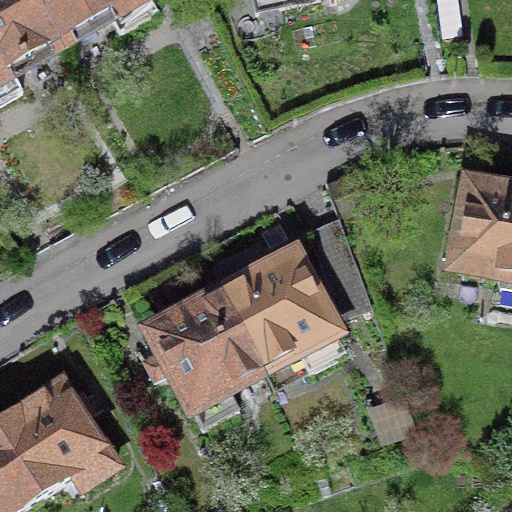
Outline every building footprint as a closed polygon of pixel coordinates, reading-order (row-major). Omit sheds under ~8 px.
[(60,48),(32,0),(0,0),(0,106),(22,95),(11,77),(60,48)] [(32,0),(60,48),(109,20),(120,38),(158,17),(147,0),(32,0)] [(511,198),(471,191),(456,272),(497,279),(500,292),(511,294),(511,198)] [(347,319),(372,310),(341,223),(327,230),(312,239),(333,296),(347,319)] [(294,261),(222,300),(263,376),(299,356),(310,376),(346,356),(314,298),(294,261)] [(263,376),(222,300),(153,338),(164,358),(155,362),(146,367),(156,385),(174,376),(205,433),(241,413),(230,393),(263,376)] [(63,386),(0,426),(0,438),(41,502),(74,481),(82,494),(118,470),(82,414),(63,386)] [(401,402),(368,416),(380,447),(413,434),(401,402)] [(0,511),(25,511),(41,502),(0,438),(0,511)]
